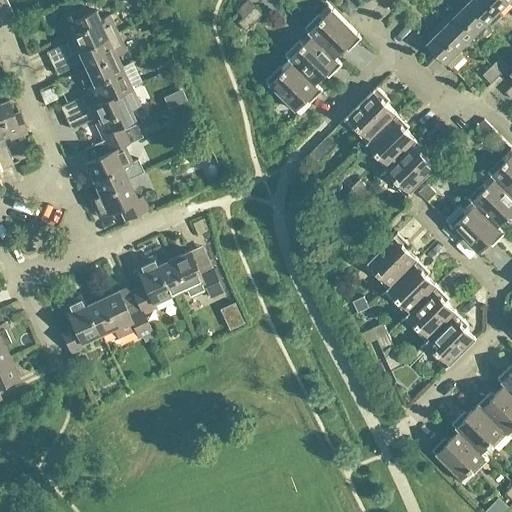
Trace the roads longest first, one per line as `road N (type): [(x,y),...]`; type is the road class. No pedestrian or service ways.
road 1 (residential): [(412,417),(486,345),(497,287)]
road 2 (residential): [(57,168),(0,24)]
road 3 (residential): [(511,135),(477,100),(435,98),(396,54)]
